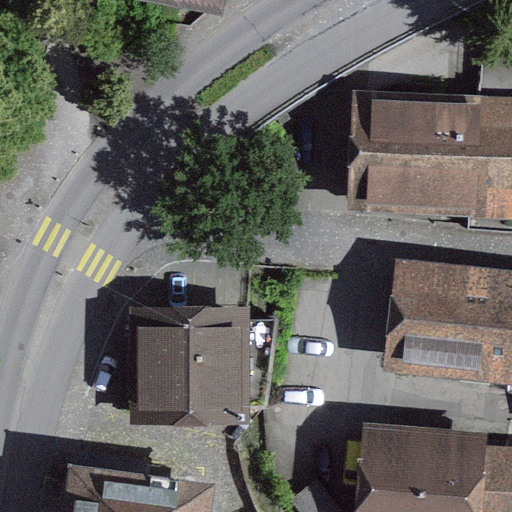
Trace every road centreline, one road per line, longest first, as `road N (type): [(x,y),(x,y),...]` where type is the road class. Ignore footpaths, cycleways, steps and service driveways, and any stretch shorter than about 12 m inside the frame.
road 1 (secondary): [(102,203),(150,145),(208,96),(355,0)]
road 2 (secondary): [(4,511),(14,420),(38,334),(102,203)]
road 3 (residential): [(511,255),(238,236)]
road 4 (residential): [(102,203),(238,236)]
